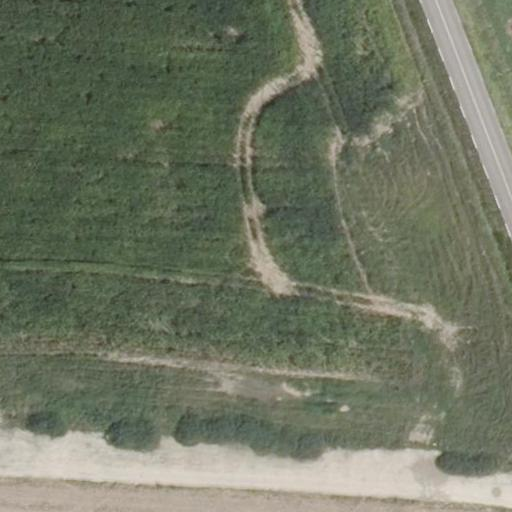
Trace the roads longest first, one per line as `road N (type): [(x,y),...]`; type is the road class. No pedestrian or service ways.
road 1 (track): [(511,499),(0,470)]
road 2 (primary): [(511,200),(435,0)]
